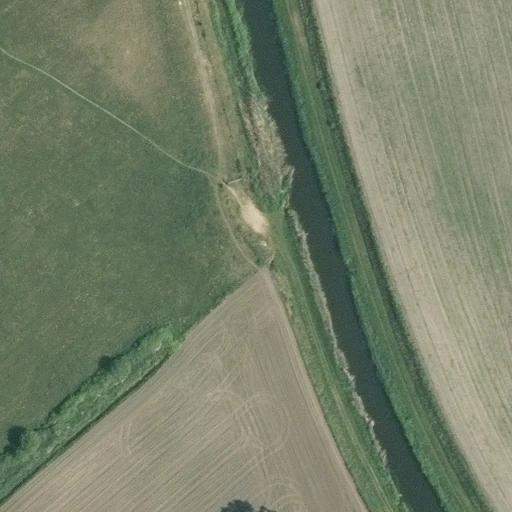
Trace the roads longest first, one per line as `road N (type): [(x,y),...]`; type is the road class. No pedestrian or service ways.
road 1 (track): [(294,0),(389,326),(475,511)]
road 2 (track): [(393,511),(295,270)]
road 3 (track): [(192,0),(223,137),(259,243)]
